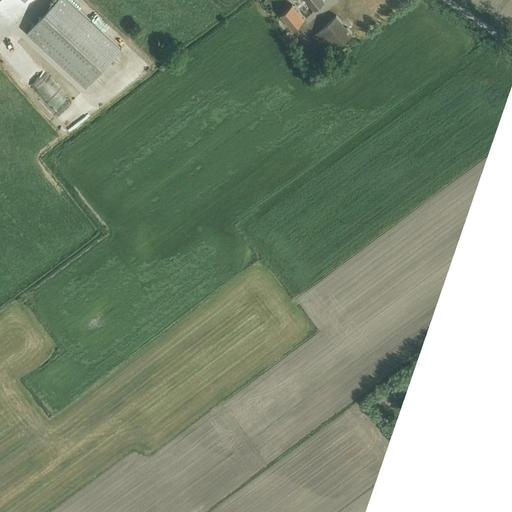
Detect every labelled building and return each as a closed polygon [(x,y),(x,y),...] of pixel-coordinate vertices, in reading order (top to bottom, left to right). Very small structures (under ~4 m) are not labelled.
[(0,0),(0,16),(17,0),(0,0)] [(69,0),(56,0),(27,32),(86,86),(122,48),(69,0)] [(323,0),(305,0),(315,10),(325,2),(323,0)] [(293,4),(280,14),(292,29),(305,18),(293,4)] [(336,15),(313,36),(329,55),(353,33),(336,15)] [(134,62),(144,69),(148,63),(139,56),(134,62)]
